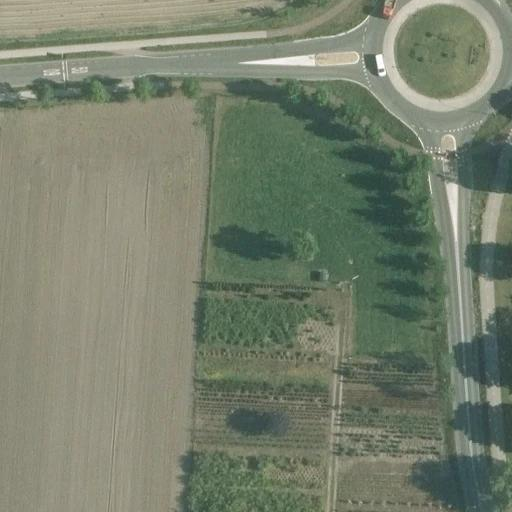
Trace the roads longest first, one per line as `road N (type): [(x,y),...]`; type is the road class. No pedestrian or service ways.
road 1 (tertiary): [(478,511),(453,242)]
road 2 (unclassified): [(62,73),(223,61)]
road 3 (unclassified): [(373,38),(223,61)]
road 4 (unclassified): [(223,61),(373,73)]
road 5 (tertiary): [(425,123),(453,242)]
road 6 (tertiary): [(453,242),(462,122)]
